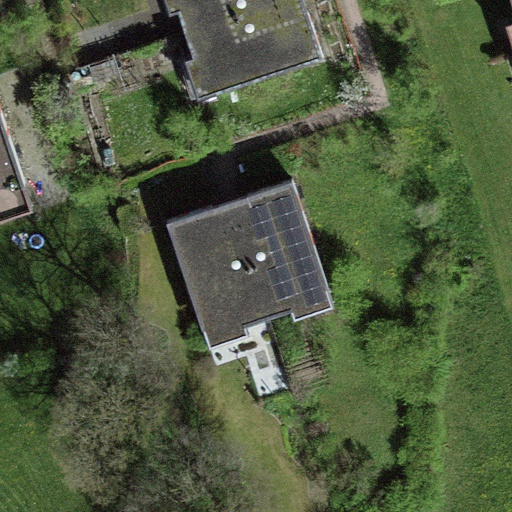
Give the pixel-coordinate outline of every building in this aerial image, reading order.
[(188,4),(196,28),(281,0),(171,0),(174,9),(188,4)] [(324,53),(305,0),(281,0),(196,28),(204,53),(186,58),(198,94),(324,53)] [(0,225),(51,208),(9,83),(0,85),(0,225)] [(290,181),(227,201),(264,314),(290,305),(292,314),(330,301),(290,181)] [(243,320),(264,314),(227,201),(170,220),(210,342),(246,330),(243,320)]
